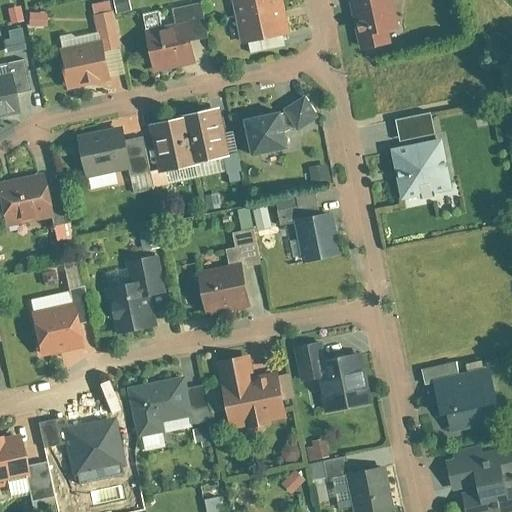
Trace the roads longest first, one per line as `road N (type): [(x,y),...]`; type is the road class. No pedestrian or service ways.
road 1 (residential): [(0,406),(232,318),(367,288)]
road 2 (residential): [(0,145),(48,116),(324,58)]
road 3 (residential): [(367,288),(324,58)]
road 4 (residential): [(416,511),(367,288)]
